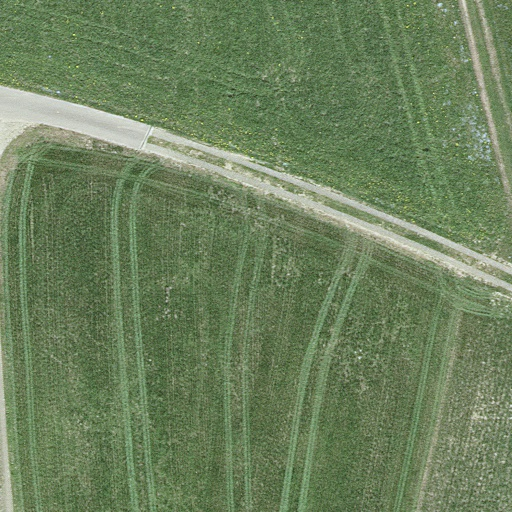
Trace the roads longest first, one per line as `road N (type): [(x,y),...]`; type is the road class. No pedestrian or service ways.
road 1 (track): [(511,270),(239,164),(0,106)]
road 2 (track): [(511,156),(476,0)]
